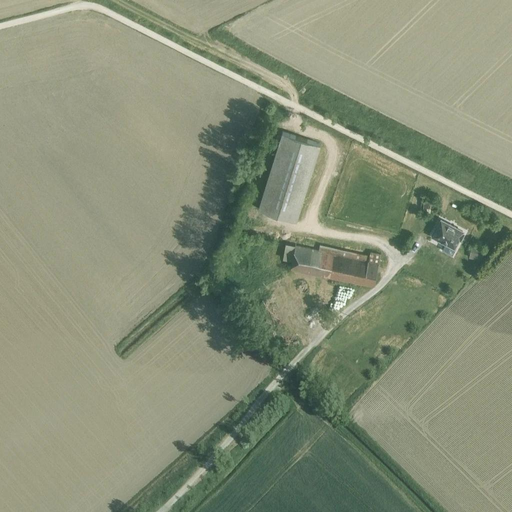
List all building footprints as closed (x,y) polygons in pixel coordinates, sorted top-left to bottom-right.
[(283,130),(259,207),(297,219),(321,142),(283,130)] [(423,194),(422,210),(430,210),(430,209),(441,209),(441,199),(435,198),(436,195),(423,194)] [(435,224),(431,232),(432,233),(432,234),(445,241),(442,247),(452,253),(460,238),(461,239),(466,231),(464,230),(465,229),(441,216),(436,225),(435,224)] [(293,260),(291,266),(374,284),(381,252),(371,250),(370,254),(321,244),(320,249),(287,242),(283,258),(293,260)] [(484,245),(472,243),(469,256),(481,258),(484,245)]
